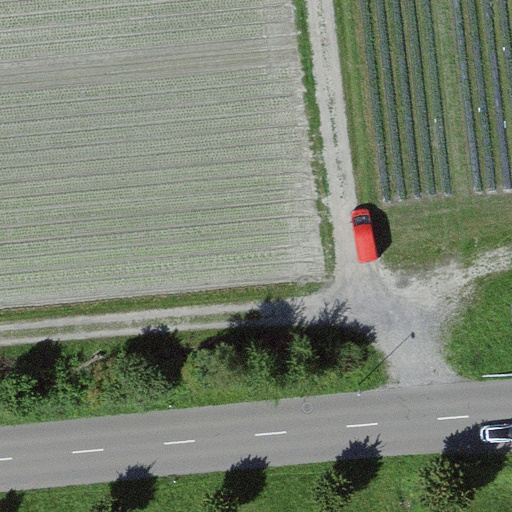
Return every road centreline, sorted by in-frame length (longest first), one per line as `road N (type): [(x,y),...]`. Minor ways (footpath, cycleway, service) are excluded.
road 1 (track): [(437,423),(384,300),(0,338)]
road 2 (tertiary): [(511,419),(0,464)]
road 3 (track): [(327,0),(354,235),(384,300),(511,271)]
